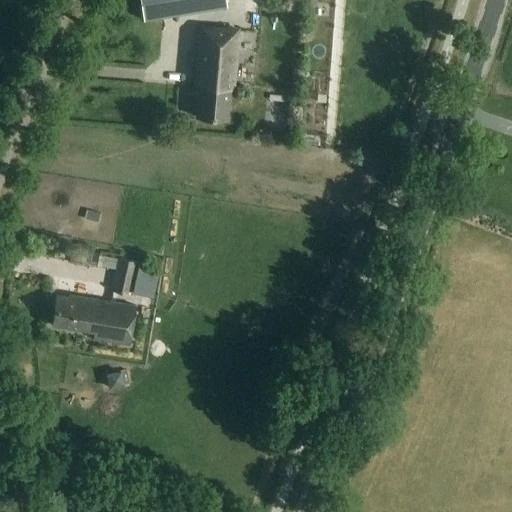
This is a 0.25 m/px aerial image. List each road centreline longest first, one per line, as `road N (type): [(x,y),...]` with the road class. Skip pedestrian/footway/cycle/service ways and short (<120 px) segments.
road 1 (primary): [(308,511),(491,0)]
road 2 (residential): [(0,174),(66,0)]
road 3 (unclassified): [(164,511),(0,453)]
